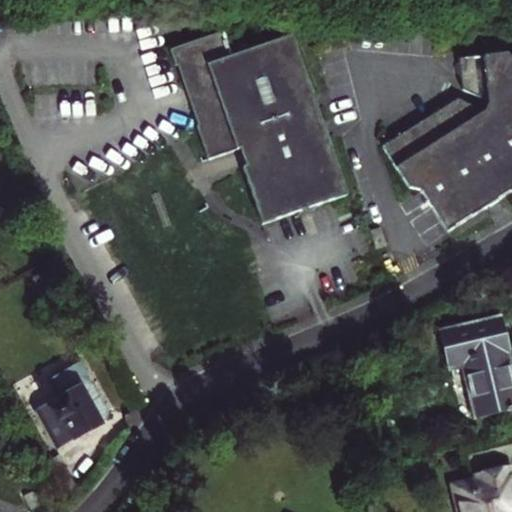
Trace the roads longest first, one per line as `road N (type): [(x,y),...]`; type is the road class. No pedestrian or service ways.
road 1 (residential): [(511,238),(368,315),(208,376),(174,402),(86,511)]
road 2 (unknown): [(427,287),(360,152),(378,68)]
